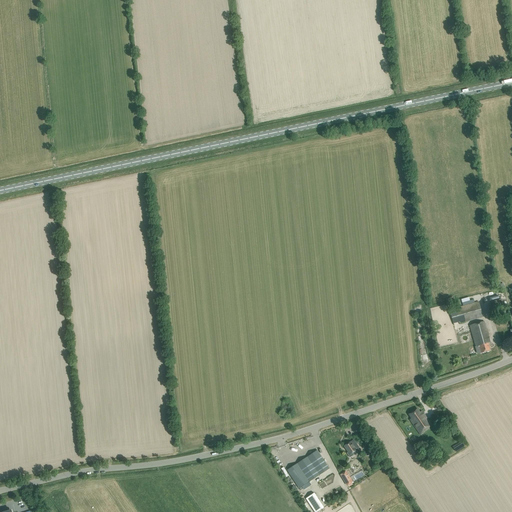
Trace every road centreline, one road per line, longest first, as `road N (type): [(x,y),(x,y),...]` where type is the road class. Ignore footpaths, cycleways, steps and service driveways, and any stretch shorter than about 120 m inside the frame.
road 1 (unclassified): [(0,490),(285,436),(511,358)]
road 2 (primary): [(0,190),(511,82)]
